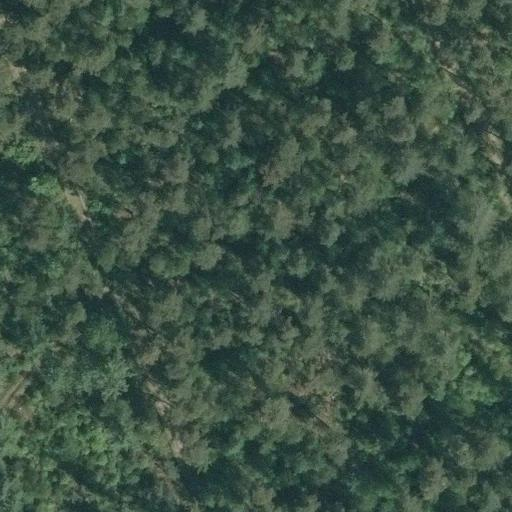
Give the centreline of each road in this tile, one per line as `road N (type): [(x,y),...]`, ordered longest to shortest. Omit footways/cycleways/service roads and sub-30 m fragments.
road 1 (track): [(205,511),(0,32)]
road 2 (track): [(511,177),(415,0)]
